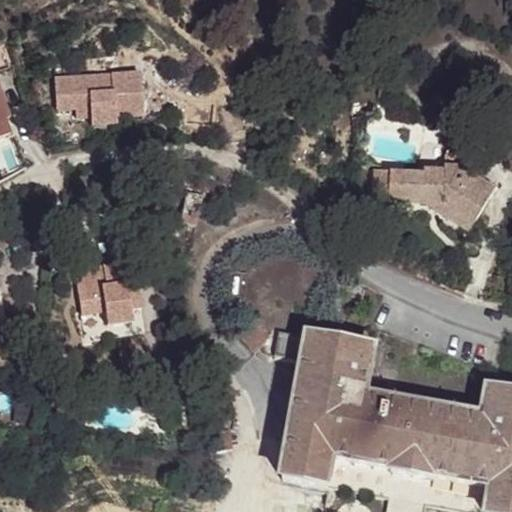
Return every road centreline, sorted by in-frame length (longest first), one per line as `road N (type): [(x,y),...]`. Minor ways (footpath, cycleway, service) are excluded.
road 1 (unclassified): [(311,228),(279,191),(199,151),(63,163),(0,191)]
road 2 (unclassified): [(311,228),(239,233),(208,271),(209,309),(229,351),(262,377),(271,441)]
road 3 (unclassified): [(511,331),(390,289),(311,228)]
